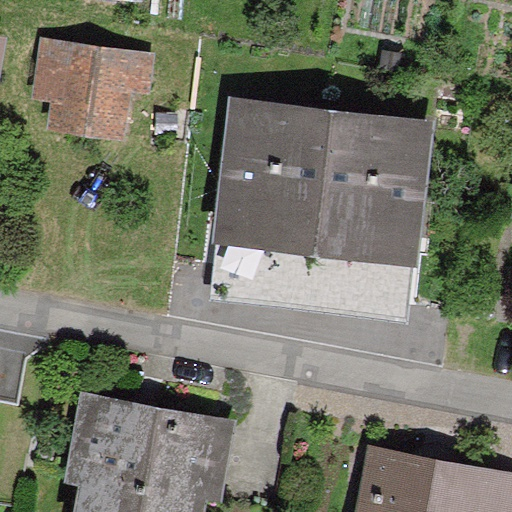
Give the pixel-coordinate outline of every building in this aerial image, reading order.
[(134,55),(46,43),(39,97),(53,99),(49,127),(123,137),(134,55)] [(315,245),(331,113),(231,101),(216,234),(315,245)] [(331,113),(315,245),(415,257),(431,124),(331,113)] [(12,351),(0,348),(0,388),(5,389),(12,351)] [(231,433),(86,403),(70,480),(88,484),(82,511),(199,511),(202,504),(216,506),(231,433)] [(511,511),(511,480),(372,455),(362,511),(511,511)]
